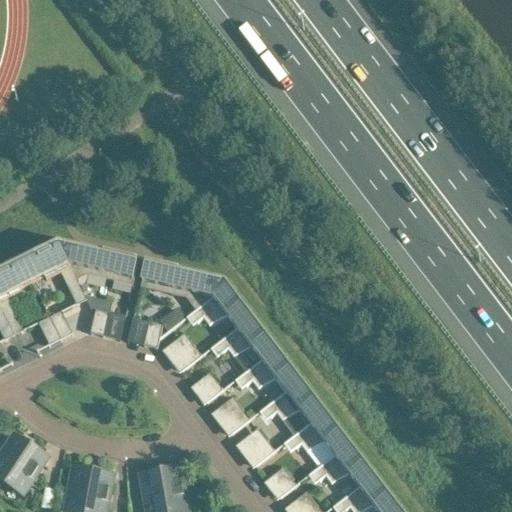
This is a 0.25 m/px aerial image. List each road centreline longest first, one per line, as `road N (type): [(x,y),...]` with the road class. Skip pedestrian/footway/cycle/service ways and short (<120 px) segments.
road 1 (motorway): [(248,0),(511,344)]
road 2 (motorway): [(511,242),(326,0)]
road 3 (residential): [(194,431),(152,379),(119,364),(67,359),(8,389)]
road 4 (residential): [(194,431),(133,450),(106,449),(54,431),(8,389)]
